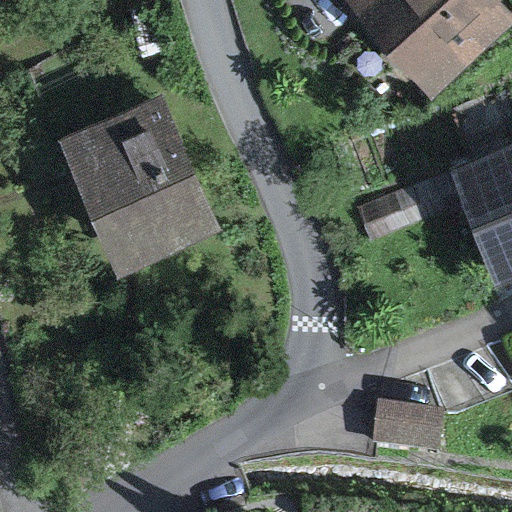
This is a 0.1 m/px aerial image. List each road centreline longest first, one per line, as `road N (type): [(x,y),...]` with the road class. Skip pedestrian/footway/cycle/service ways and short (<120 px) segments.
road 1 (residential): [(203,0),(213,53),(299,232),(315,328),(309,385)]
road 2 (residential): [(112,511),(309,385)]
road 3 (residential): [(309,385),(363,376),(511,322)]
road 4 (residential): [(33,511),(0,374)]
